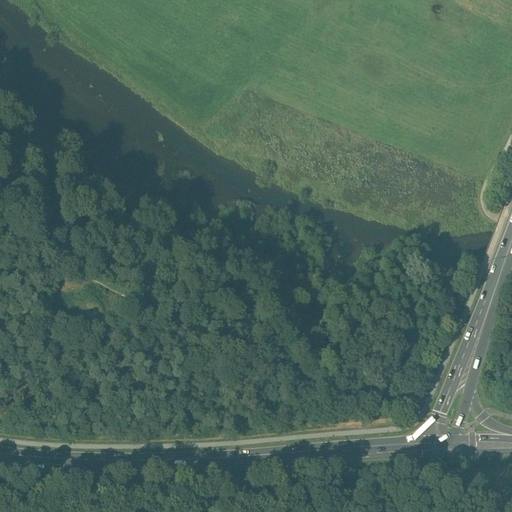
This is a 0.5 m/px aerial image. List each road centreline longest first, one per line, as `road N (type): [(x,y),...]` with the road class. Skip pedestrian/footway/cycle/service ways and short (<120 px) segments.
road 1 (track): [(0,218),(69,268),(270,370),(424,406)]
road 2 (primary): [(434,443),(128,460),(0,452)]
